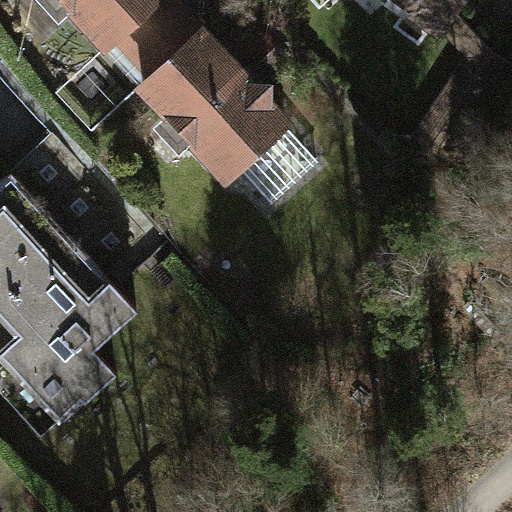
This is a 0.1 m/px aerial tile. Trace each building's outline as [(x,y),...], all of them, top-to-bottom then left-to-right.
[(75,9),(67,0),(39,0),(59,22),(75,9)] [(67,0),(75,9),(107,44),(118,33),(154,0),(67,0)] [(174,0),(154,0),(118,33),(155,73),(202,30),(174,0)] [(400,0),(439,28),(442,24),(454,8),(459,0),(400,0)] [(492,51),(454,8),(442,24),(469,53),(415,136),(454,163),(497,99),(471,83),(492,51)] [(155,73),(144,83),(170,112),(195,139),(228,175),(239,166),(285,124),(286,122),(269,103),(270,84),(251,83),(202,30),(155,73)] [(497,99),(511,74),(511,63),(492,51),(471,83),(497,99)] [(195,139),(170,112),(154,126),(179,153),(195,139)] [(316,158),(285,124),(239,166),(271,200),(316,158)] [(137,308),(12,171),(0,181),(0,346),(65,418),(117,371),(95,347),(137,308)]
